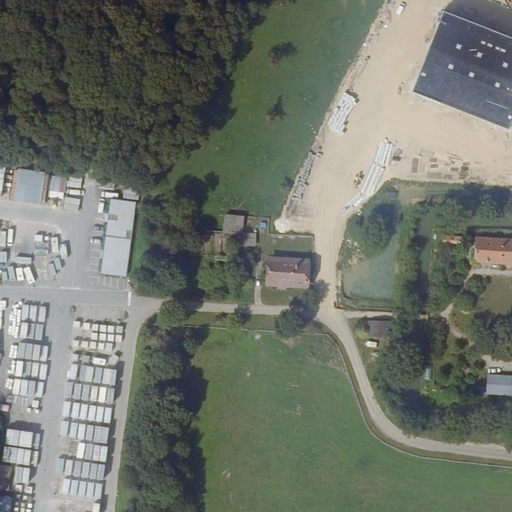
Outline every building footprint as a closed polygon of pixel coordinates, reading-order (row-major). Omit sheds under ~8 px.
[(511,122),(511,39),(444,13),(413,92),(509,129),(511,122)] [(11,179),(12,170),(0,167),(0,198),(2,199),(6,178),(11,179)] [(62,175),(15,170),(12,202),(48,205),(51,180),(62,181),(62,175)] [(127,277),(137,202),(111,199),(101,274),(127,277)] [(256,223),(222,221),(222,238),(255,241),(256,223)] [(265,241),(255,241),(222,238),(219,238),(195,236),(194,244),(203,245),(251,248),(251,245),(265,246),(265,241)] [(0,281),(10,282),(12,239),(0,238),(0,281)] [(511,241),(484,240),(483,260),(511,262),(511,241)] [(315,296),(316,271),(279,268),(276,293),(315,296)] [(20,323),(21,342),(38,342),(38,304),(22,304),(23,323),(20,323)] [(399,342),(399,326),(378,326),(378,341),(399,342)] [(14,377),(13,396),(35,397),(34,407),(40,407),(42,361),(32,361),(33,343),(18,342),(16,377),(14,377)] [(0,409),(7,411),(8,405),(0,403),(0,409)] [(13,410),(8,444),(21,446),(23,429),(30,430),(32,413),(13,410)] [(101,455),(102,447),(82,445),(80,458),(100,461),(101,455)] [(18,464),(18,463),(25,464),(26,449),(5,447),(4,462),(18,464)] [(0,465),(0,478),(11,479),(12,466),(0,465)] [(81,465),(80,477),(88,477),(88,470),(97,470),(98,465),(81,465)] [(33,484),(33,468),(15,468),(15,483),(33,484)] [(0,511),(10,511),(12,497),(0,496),(0,511)]
